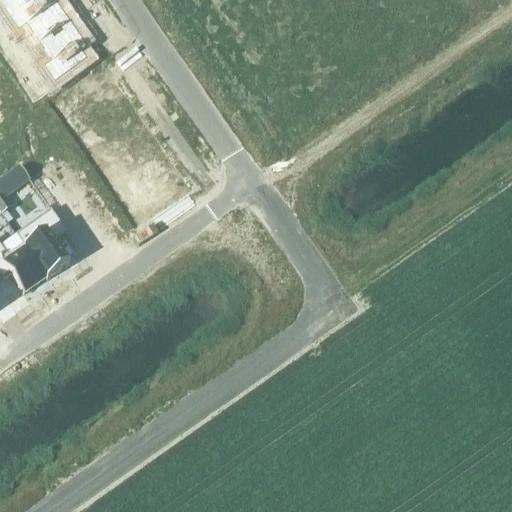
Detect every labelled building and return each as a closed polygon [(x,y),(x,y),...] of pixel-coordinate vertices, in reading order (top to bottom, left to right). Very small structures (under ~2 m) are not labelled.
[(0,0),(0,9),(7,19),(33,0),(0,0)] [(42,0),(33,0),(7,19),(17,34),(25,28),(37,46),(69,24),(55,5),(49,9),(42,0)] [(193,0),(190,2),(201,18),(226,0),(193,0)] [(237,0),(226,0),(201,18),(212,34),(245,11),(237,0)] [(353,33),(339,13),(349,7),(344,0),(329,0),(330,0),(313,12),(336,45),(353,33)] [(245,11),(212,34),(223,49),(256,26),(245,11)] [(69,24),(37,46),(50,64),(42,69),(54,85),(86,62),(76,48),(82,43),(69,24)] [(256,26),(223,49),(234,65),(267,42),(256,26)] [(267,42),(234,65),(245,81),(278,58),(267,42)] [(278,58),(245,81),(257,96),(289,73),(278,58)] [(89,77),(66,94),(75,106),(62,114),(68,123),(115,90),(108,80),(108,79),(100,69),(89,77)] [(94,134),(129,109),(115,90),(68,123),(74,131),(86,122),(94,134)] [(129,109),(94,134),(102,145),(90,154),(95,162),(143,129),(135,119),(129,109)] [(156,148),(150,139),(143,129),(95,162),(101,170),(114,161),(122,173),(156,148)] [(130,184),(117,193),(123,201),(170,168),(156,148),(122,173),(130,184)] [(173,197),(185,189),(170,168),(123,201),(129,210),(142,201),(150,213),(173,197)] [(18,169),(0,181),(0,215),(1,216),(11,210),(5,201),(29,185),(18,169)] [(46,279),(47,281),(69,266),(68,264),(67,265),(52,243),(65,234),(49,212),(15,236),(22,246),(46,279)] [(127,219),(115,227),(124,241),(136,232),(127,219)] [(0,248),(0,278),(1,279),(8,274),(20,291),(25,287),(28,291),(45,280),(46,282),(47,281),(46,279),(22,246),(15,236),(22,246),(6,257),(0,248)] [(381,318),(381,346),(441,346),(441,318),(381,318)]
